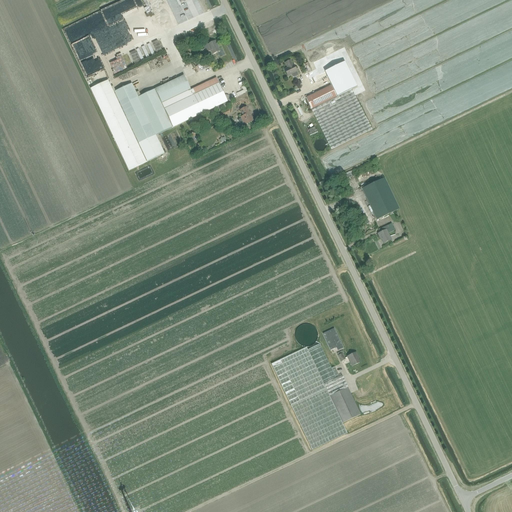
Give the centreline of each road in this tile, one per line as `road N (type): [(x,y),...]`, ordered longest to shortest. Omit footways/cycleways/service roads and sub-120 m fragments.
road 1 (unclassified): [(462,500),(222,0)]
road 2 (track): [(416,404),(188,511)]
road 3 (track): [(312,188),(511,91)]
